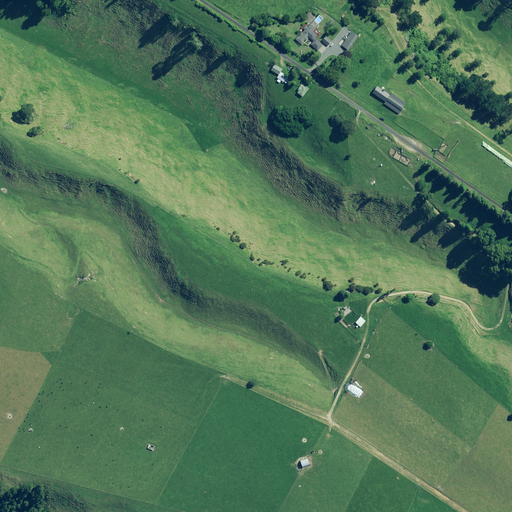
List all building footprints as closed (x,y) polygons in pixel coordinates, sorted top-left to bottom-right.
[(316,28),(311,24),(309,27),(307,26),(304,29),(305,30),(299,36),(295,40),(302,46),(309,38),(314,42),(311,45),(318,51),(323,45),(315,38),(317,35),(312,32),(316,28)] [(358,36),(352,32),(342,46),(348,50),(358,36)] [(332,42),(326,37),(322,41),(328,46),(332,42)] [(282,69),(275,65),(271,70),(279,75),(277,78),(285,83),(288,77),(281,72),(282,69)] [(306,87),(302,85),(298,90),(299,91),(297,93),(302,97),(309,89),(306,86),(306,87)] [(407,104),(392,93),(390,95),(377,86),(372,93),(385,102),(384,104),(399,115),(407,104)] [(366,321),(361,317),(355,323),(360,327),(366,321)] [(310,465),(308,459),(301,461),(303,468),(310,465)]
